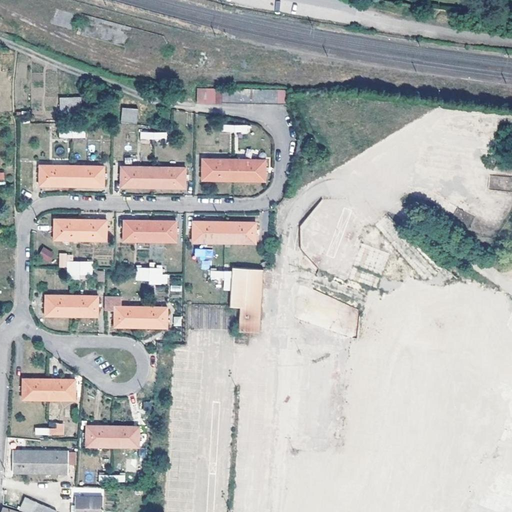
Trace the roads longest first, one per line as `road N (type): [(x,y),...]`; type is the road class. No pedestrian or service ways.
road 1 (residential): [(181,107),(279,128),(275,190),(249,206),(32,208),(21,227),(20,314)]
road 2 (track): [(0,8),(184,75),(304,65)]
road 3 (track): [(0,40),(181,107)]
road 4 (residential): [(50,342),(115,389),(137,381),(141,365),(132,345),(107,340)]
